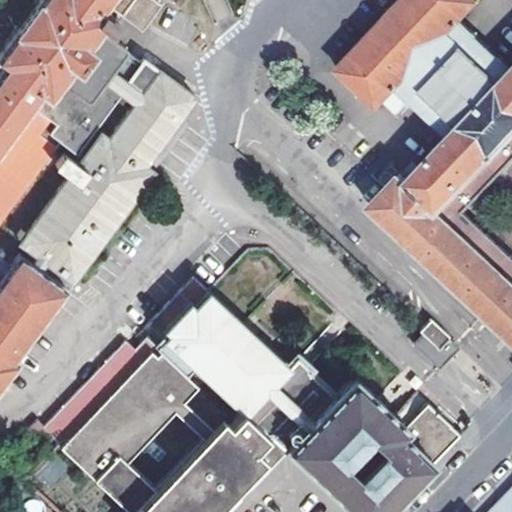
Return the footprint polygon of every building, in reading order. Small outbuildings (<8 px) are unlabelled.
[(0,49),(0,384),(19,359),(15,355),(67,286),(38,265),(45,256),(73,277),(152,171),(143,164),(194,97),(157,69),(146,61),(129,81),(112,69),(123,54),(125,50),(124,45),(105,31),(101,31),(99,34),(96,31),(101,24),(110,30),(117,20),(110,14),(101,6),(104,4),(120,17),(141,34),(161,6),(152,0),(36,0),(29,10),(0,49)] [(327,57),(379,0),(304,0),(287,20),(327,57)] [(370,203),(511,338),(511,253),(466,210),(511,160),(511,67),(463,20),(480,2),(478,0),(403,0),(339,68),(380,107),(397,88),(450,137),(411,178),(402,170),(370,203)] [(159,315),(139,336),(144,341),(148,337),(158,346),(162,351),(158,356),(78,441),(73,437),(63,448),(131,511),(225,511),(263,473),(285,451),(287,453),(291,449),(357,511),(384,511),(459,432),(426,401),(406,422),(354,373),(336,392),(309,367),(311,365),(297,353),(287,363),(209,290),(197,303),(192,300),(169,324),(159,315)] [(445,352),(448,355),(457,345),(449,337),(450,335),(432,317),(421,329),(425,333),(417,341),(437,360),(445,352)] [(78,441),(158,356),(153,351),(73,437),(78,441)] [(511,511),(511,490),(491,511),(511,511)]
